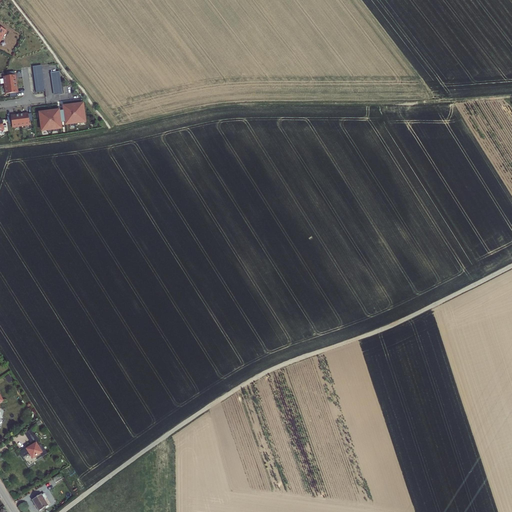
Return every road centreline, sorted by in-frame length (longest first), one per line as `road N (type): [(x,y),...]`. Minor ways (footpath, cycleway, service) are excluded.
road 1 (track): [(62,511),(256,374),(511,262)]
road 2 (track): [(511,94),(217,105),(0,147)]
